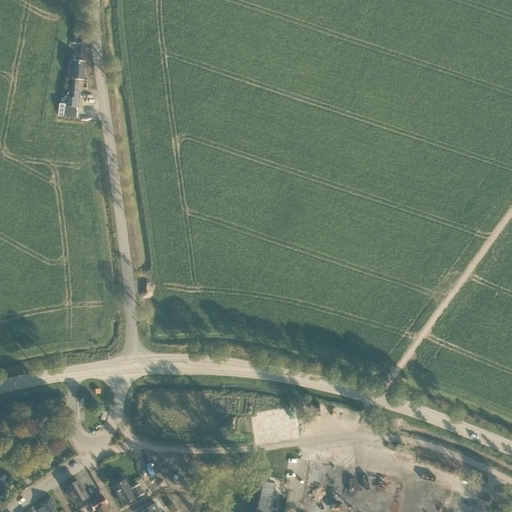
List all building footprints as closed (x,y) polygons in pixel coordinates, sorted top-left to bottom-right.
[(66,79),(62,98),(65,99),(64,105),(63,115),(77,116),(78,106),(79,92),(77,92),(78,80),(83,80),(84,62),(73,61),(71,80),(66,79)] [(445,511),(450,483),(311,462),(303,511),(379,511),(381,507),(400,510),(399,511),(445,511)] [(167,485),(160,474),(146,482),(152,493),(167,485)] [(138,485),(130,490),(125,480),(113,487),(123,506),(135,499),(143,494),(138,485)] [(77,481),(66,488),(76,504),(87,498),(77,481)] [(276,509),(278,497),(272,496),(274,484),(262,482),(257,511),(269,511),(270,508),(276,509)] [(53,502),(50,497),(40,504),(42,507),(37,510),(38,511),(56,511),(51,503),(53,502)] [(103,497),(89,504),(93,511),(91,511),(108,511),(110,510),(107,504),(103,497)] [(159,511),(155,503),(139,511),(159,511)]
